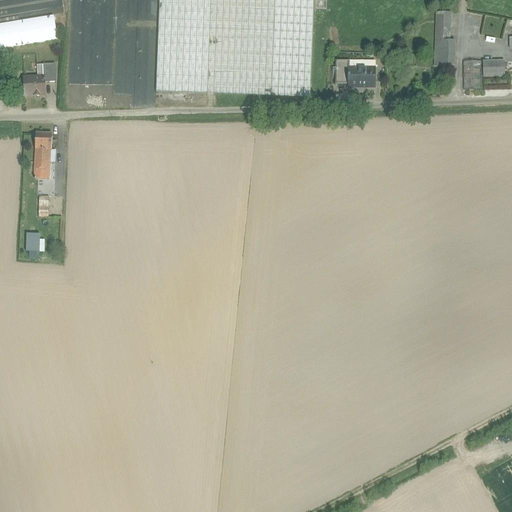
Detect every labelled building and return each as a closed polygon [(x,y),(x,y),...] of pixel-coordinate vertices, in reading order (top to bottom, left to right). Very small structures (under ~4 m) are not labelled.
[(159,0),(156,93),(310,99),(313,11),(326,12),(326,0),(159,0)] [(485,0),(466,0),(464,13),(482,16),(485,0)] [(511,0),(487,0),(480,34),(502,40),(511,0)] [(450,13),(436,13),(435,68),(454,67),(454,42),(450,42),(450,13)] [(53,17),(0,25),(0,49),(57,40),(53,17)] [(349,61),(335,61),(335,86),(348,86),(348,70),(349,70),(349,61)] [(375,62),(349,61),(349,70),(348,70),(348,86),(348,88),(374,88),(375,62)] [(505,79),(481,80),(481,62),(463,63),(464,91),(482,91),(482,86),(511,85),(511,73),(505,73),(505,77),(505,79)] [(504,62),(483,62),(483,78),(505,77),(505,73),(504,62)] [(55,65),(43,66),(43,79),(44,79),(44,84),(56,83),(55,65)] [(37,79),(24,80),(25,97),(33,97),(34,97),(40,97),(40,96),(45,96),(44,84),(44,79),(43,79),(43,66),(37,66),(37,79)] [(52,135),(36,134),(35,150),(50,151),(51,151),(52,135)] [(50,151),(35,150),(34,170),(49,171),(50,151)] [(49,217),(49,196),(38,196),(37,217),(49,217)] [(44,252),(44,239),(39,239),(39,234),(25,234),(25,252),(44,252)]
